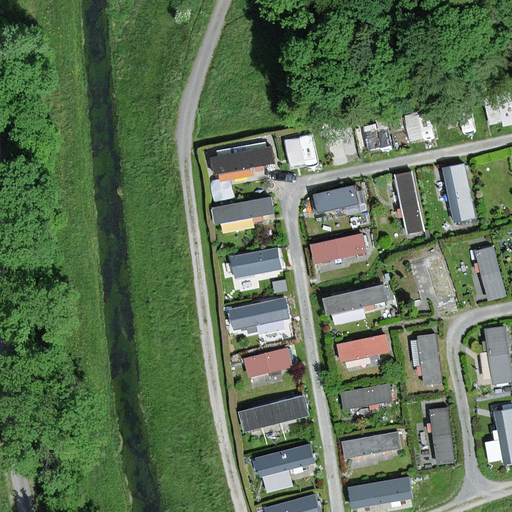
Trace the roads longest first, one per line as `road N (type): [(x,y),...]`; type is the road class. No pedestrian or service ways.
road 1 (track): [(250,511),(214,390),(185,163),(193,83),(221,0)]
road 2 (unclassified): [(0,256),(11,414),(28,511)]
